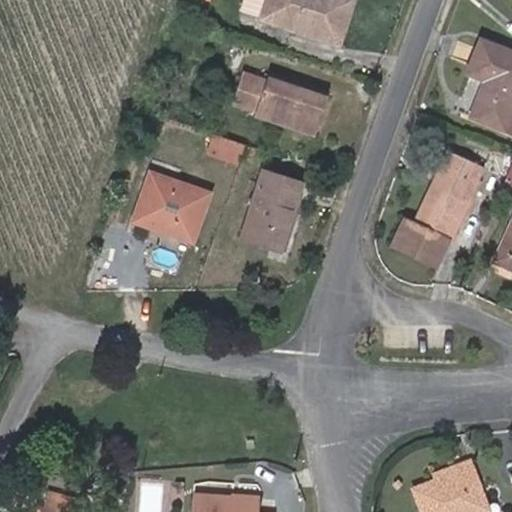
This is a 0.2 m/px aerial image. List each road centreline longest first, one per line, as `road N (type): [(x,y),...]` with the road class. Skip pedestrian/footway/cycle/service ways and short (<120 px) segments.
road 1 (residential): [(442,0),(339,270),(338,297)]
road 2 (residential): [(331,381),(51,328)]
road 3 (residential): [(511,372),(331,381)]
road 4 (residential): [(338,297),(456,311),(511,338)]
road 5 (residential): [(0,441),(51,328)]
